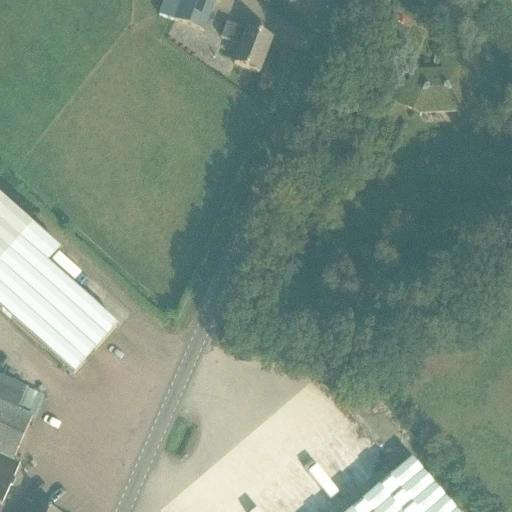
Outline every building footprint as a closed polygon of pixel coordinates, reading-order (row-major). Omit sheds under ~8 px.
[(215,0),(163,0),(157,17),(173,23),(184,27),(203,34),(215,0)] [(258,75),(271,43),(246,33),(246,34),(226,26),(220,41),(224,42),(240,48),(234,66),(258,75)] [(454,113),(461,125),(478,115),(460,83),(468,78),(460,64),(442,65),(442,75),(414,76),(410,84),(412,85),(410,90),(391,82),(383,100),(418,118),(450,116),(454,113)] [(116,328),(101,315),(46,267),(59,252),(0,199),(0,312),(73,377),(116,328)] [(336,232),(327,252),(340,257),(349,238),(336,232)] [(0,506),(2,507),(20,466),(12,463),(32,420),(16,413),(26,391),(8,383),(0,379),(0,506)] [(365,492),(375,486),(353,452),(331,467),(346,488),(358,481),(365,492)] [(352,511),(451,511),(409,463),(352,511)] [(42,511),(20,502),(16,511),(42,511)]
